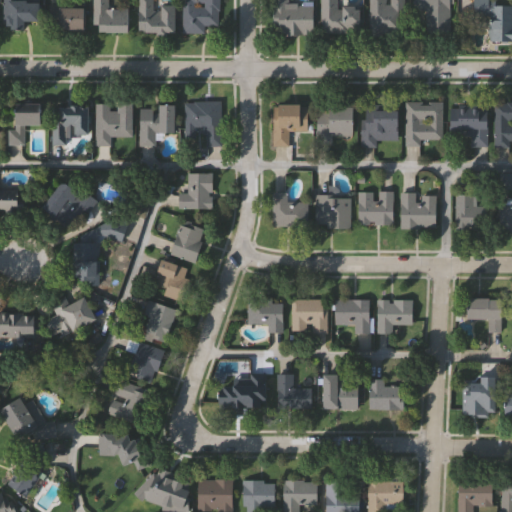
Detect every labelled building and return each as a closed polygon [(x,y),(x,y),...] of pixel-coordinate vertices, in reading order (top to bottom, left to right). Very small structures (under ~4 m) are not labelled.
[(41,1),(41,19),(27,19),(27,29),(5,29),(5,0),(21,0),(21,1),(41,1)] [(130,31),(94,31),(94,0),(111,0),(111,7),(130,7),(130,31)] [(140,33),(140,0),(154,0),(154,3),(178,3),(178,33),(140,33)] [(206,32),(186,32),(186,0),(221,0),(221,24),(207,24),(206,32)] [(275,0),(289,0),(289,3),(315,3),(315,33),(275,33),(275,0)] [(362,32),(322,32),(322,0),(339,0),(339,4),(362,4),(362,32)] [(370,0),(406,0),(406,34),(370,33),(370,0)] [(415,31),(415,0),(453,0),(453,31),(415,31)] [(511,3),(511,39),(489,39),(489,3),(511,3)] [(87,29),(51,28),(51,5),(87,6),(87,29)] [(186,100),(222,100),(223,144),(206,144),(206,134),(186,134),(186,100)] [(444,100),(444,139),(422,139),(422,143),(406,143),(406,100),(444,100)] [(44,101),(44,123),(26,123),(26,143),(11,143),(11,127),(18,127),(18,101),(44,101)] [(135,101),(135,135),(113,135),(113,144),(96,144),(96,101),(112,101),(112,108),(119,108),(119,101),(135,101)] [(511,143),(496,143),(496,101),(511,101),(511,143)] [(91,103),(91,131),(68,131),(68,143),(54,143),(54,103),(91,103)] [(274,145),(274,103),(309,103),(309,129),(290,129),(290,145),(274,145)] [(176,104),(177,142),(142,143),(142,104),(176,104)] [(400,104),(400,144),(364,144),(365,104),(400,104)] [(319,105),(356,105),(356,136),(319,136),(319,105)] [(489,106),(489,145),(471,145),(471,136),(452,136),(451,106),(489,106)] [(214,207),(180,207),(180,191),(189,191),(189,171),(214,171),(214,207)] [(45,207),(65,178),(97,200),(84,218),(69,208),(61,219),(45,207)] [(0,217),(0,184),(22,184),(23,209),(4,210),(4,217),(0,217)] [(360,190),(395,190),(395,221),(360,221),(360,190)] [(274,225),(274,191),(289,191),(289,201),(308,201),(308,225),(274,225)] [(437,227),(402,227),(402,192),(437,192),(437,227)] [(316,193),(352,193),(352,226),(316,226),(316,193)] [(456,193),(478,193),(478,204),(488,204),(488,228),(456,228),(456,193)] [(511,201),(511,230),(502,230),(502,201),(511,201)] [(198,260),(173,255),(181,220),(206,226),(198,260)] [(101,281),(79,281),(79,239),(101,239),(101,281)] [(157,280),(164,257),(189,266),(186,277),(190,278),(183,300),(165,294),(168,284),(157,280)] [(98,318),(56,339),(46,319),(58,313),(53,302),(67,295),(71,302),(87,295),(98,318)] [(503,330),(489,330),(489,318),(470,317),(471,296),(504,297),(503,330)] [(269,331),(269,322),(248,322),(248,297),(284,297),(284,331),(269,331)] [(356,331),(356,323),(336,323),(336,297),(371,297),(371,331),(356,331)] [(327,298),(327,330),(293,330),(293,298),(327,298)] [(378,331),(378,298),(414,298),(413,322),(395,322),(394,331),(378,331)] [(178,308),(167,342),(142,334),(153,300),(178,308)] [(0,309),(27,309),(27,335),(0,334),(0,309)] [(127,369),(140,340),(165,351),(153,380),(127,369)] [(313,386),(313,407),(278,407),(278,372),(296,372),(296,386),(313,386)] [(228,373),(243,373),(243,382),(264,382),(264,407),(228,407),(228,373)] [(360,407),(324,407),(324,373),(340,373),(340,383),(360,383),(360,407)] [(385,377),(385,385),(404,385),(404,408),(370,408),(370,377),(385,377)] [(109,413),(121,379),(147,389),(135,422),(109,413)] [(496,413),(463,413),(463,384),(497,384),(496,413)] [(2,410),(22,396),(42,425),(22,439),(2,410)] [(102,486),(96,472),(119,462),(112,443),(139,432),(153,464),(102,486)] [(9,484),(22,460),(47,473),(34,497),(9,484)] [(187,491),(187,511),(160,511),(160,506),(144,500),(154,470),(190,483),(187,491)] [(511,511),(502,511),(502,477),(511,477),(511,511)] [(494,507),(475,507),(475,511),(459,511),(459,478),(494,478),(494,507)] [(231,479),(231,511),(198,511),(198,479),(231,479)] [(245,511),(245,479),(277,479),(277,511),(245,511)] [(300,504),(300,511),(284,511),(284,479),(319,479),(319,504),(300,504)] [(327,511),(327,479),(360,479),(360,511),(327,511)] [(404,479),(404,504),(384,504),(384,511),(369,511),(369,479),(404,479)] [(0,511),(0,494),(12,491),(16,511),(0,511)]
